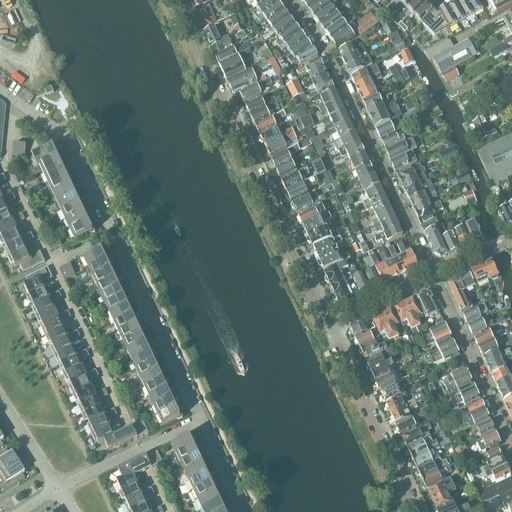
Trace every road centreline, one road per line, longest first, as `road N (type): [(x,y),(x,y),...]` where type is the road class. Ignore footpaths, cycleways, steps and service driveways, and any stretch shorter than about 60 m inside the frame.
road 1 (residential): [(173,0),(330,331)]
road 2 (residential): [(433,281),(322,45),(290,0)]
road 3 (residential): [(51,262),(139,450)]
road 4 (residential): [(200,421),(112,234)]
road 5 (residential): [(330,331),(414,511)]
road 6 (residential): [(511,447),(433,281)]
road 7 (residential): [(13,101),(7,169),(51,262)]
road 8 (residential): [(112,234),(65,138),(13,101)]
